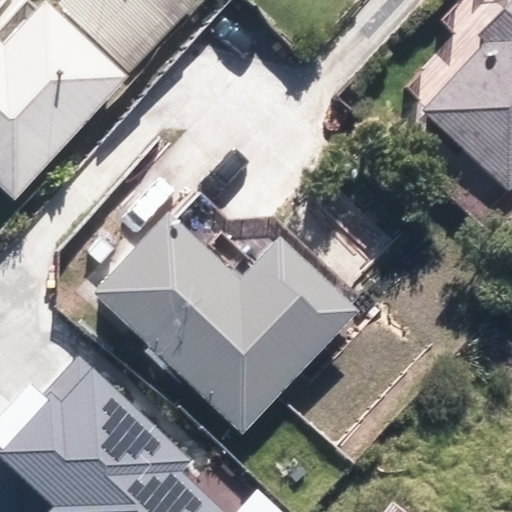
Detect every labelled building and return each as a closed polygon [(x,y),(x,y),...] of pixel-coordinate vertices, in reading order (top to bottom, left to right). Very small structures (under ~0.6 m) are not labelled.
[(0,177),(20,197),(136,76),(134,73),(203,0),(66,0),(61,5),(55,0),(51,0),(11,43),(0,32),(0,177)] [(503,189),(511,179),(511,4),(477,42),(487,51),(426,117),(503,189)] [(60,227),(108,273),(164,216),(117,169),(60,227)] [(103,292),(250,430),(366,307),(289,234),(247,278),(177,212),(103,292)] [(55,304),(1,255),(0,255),(0,408),(39,365),(18,345),(55,304)] [(37,390),(0,426),(0,444),(59,504),(53,510),(54,511),(202,511),(149,458),(159,449),(86,375),(54,406),(37,390)] [(276,468),(296,490),(320,470),(300,447),(276,468)] [(415,511),(399,499),(389,511),(415,511)]
